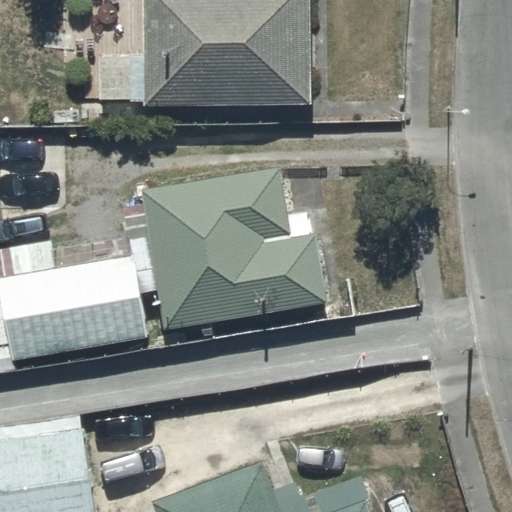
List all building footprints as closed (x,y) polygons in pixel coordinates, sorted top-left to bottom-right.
[(312,0),(145,0),(146,44),(133,44),(134,93),(312,93),(312,0)] [(152,226),(167,318),(327,290),(316,225),(266,234),(265,229),(293,224),(282,158),(144,182),(147,203),(127,207),(131,230),(152,226)] [(58,261),(53,233),(0,242),(0,338),(13,336),(17,355),(149,332),(134,246),(58,261)] [(95,511),(80,407),(0,420),(0,511),(95,511)] [(266,451),(153,491),(160,511),(374,511),(359,469),(306,487),(303,477),(279,486),(266,451)]
